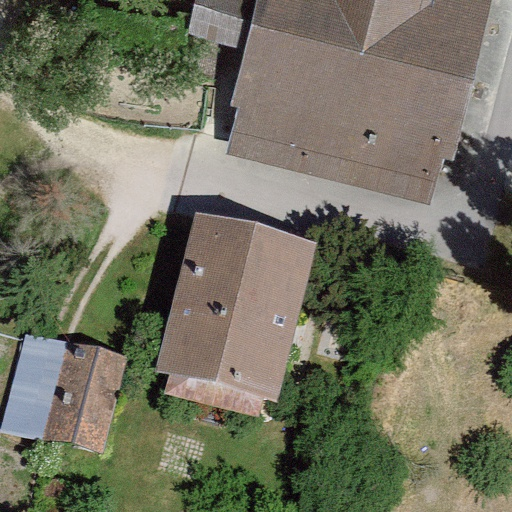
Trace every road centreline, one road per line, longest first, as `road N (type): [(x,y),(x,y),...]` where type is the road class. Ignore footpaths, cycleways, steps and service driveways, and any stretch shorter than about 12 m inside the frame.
road 1 (track): [(57,341),(106,247),(135,209),(174,184),(227,184),(471,235)]
road 2 (residential): [(471,235),(511,88)]
